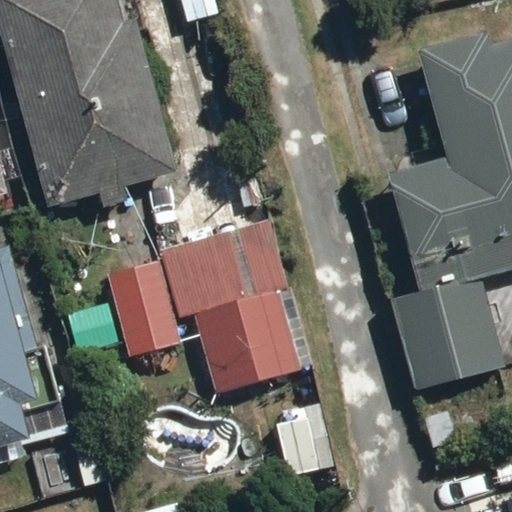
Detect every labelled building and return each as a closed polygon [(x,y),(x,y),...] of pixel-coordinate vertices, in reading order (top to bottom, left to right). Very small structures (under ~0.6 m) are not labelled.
[(145,0),(14,0),(59,192),(183,163),(145,0)] [(437,163),(389,174),(384,175),(410,296),(384,302),(405,398),(498,377),(477,278),(511,270),(511,48),(490,54),(486,37),(413,53),(437,163)] [(0,202),(28,194),(0,94),(0,202)] [(273,215),(117,269),(141,352),(196,336),(215,400),(319,369),(273,215)] [(59,399),(15,239),(0,242),(0,463),(60,447),(47,402),(59,399)]
